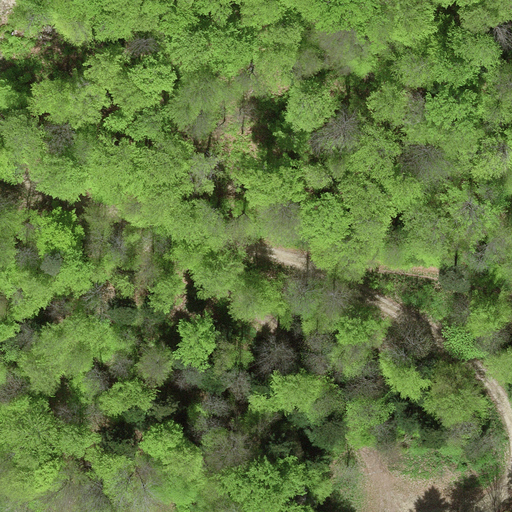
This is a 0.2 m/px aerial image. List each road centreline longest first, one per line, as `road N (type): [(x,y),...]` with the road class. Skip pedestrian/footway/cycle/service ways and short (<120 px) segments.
road 1 (track): [(102,207),(296,342),(368,455),(382,511)]
road 2 (track): [(0,172),(156,226),(297,256)]
road 3 (track): [(297,256),(439,337),(494,391),(511,428)]
road 4 (track): [(297,256),(511,293)]
